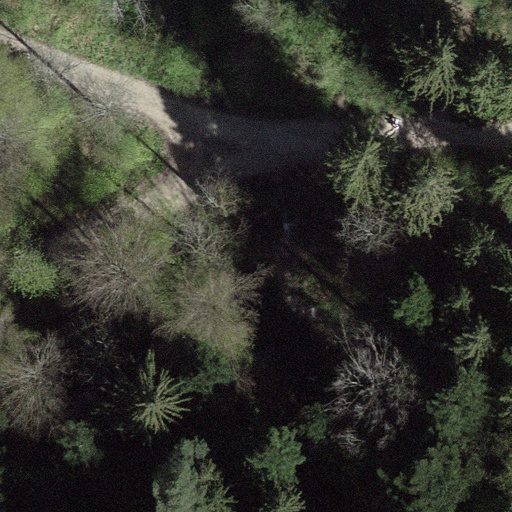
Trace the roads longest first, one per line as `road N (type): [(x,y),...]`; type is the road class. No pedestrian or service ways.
road 1 (track): [(0,41),(154,114),(260,145),(380,131),(511,129)]
road 2 (track): [(260,145),(0,266)]
